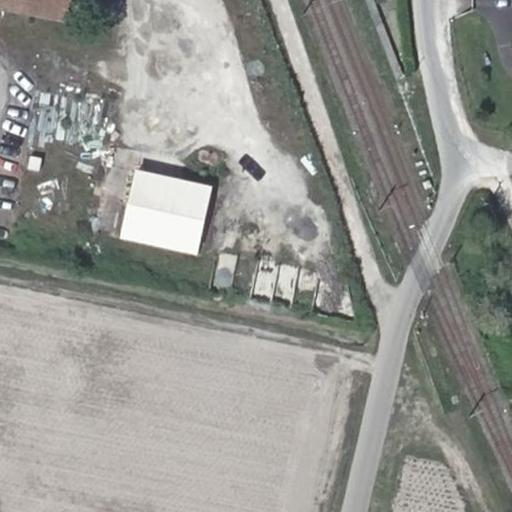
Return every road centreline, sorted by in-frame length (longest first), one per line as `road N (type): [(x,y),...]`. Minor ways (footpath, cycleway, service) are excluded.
road 1 (residential): [(352,511),(381,370),(458,168),(431,0)]
road 2 (track): [(381,370),(0,280)]
road 3 (unknown): [(276,0),(366,266),(396,331)]
